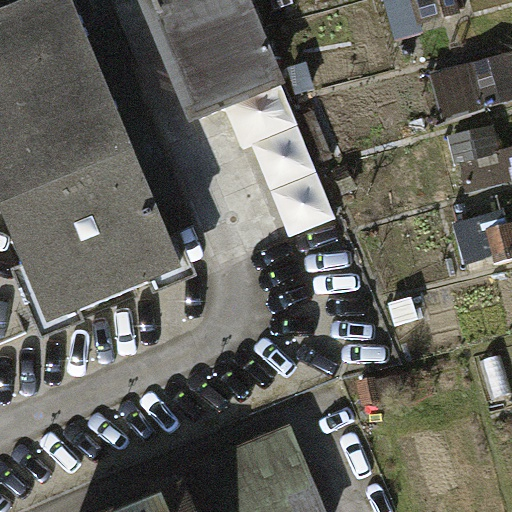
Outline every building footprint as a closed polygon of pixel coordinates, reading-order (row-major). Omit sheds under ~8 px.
[(23,0),(0,9),(0,221),(44,331),(180,277),(68,0),(23,0)] [(138,0),(190,121),(288,86),(253,0),(138,0)] [(460,0),(419,0),(426,24),(464,15),(460,0)] [(511,53),(468,66),(483,120),(511,111),(511,53)] [(338,55),(306,62),(313,92),(345,85),(338,55)] [(498,130),(452,142),(461,173),(507,161),(498,130)] [(360,165),(336,170),(341,189),(364,183),(360,165)] [(511,212),(511,210),(455,226),(467,269),(511,256),(511,212)] [(420,372),(376,387),(382,405),(426,390),(420,372)] [(103,511),(323,511),(291,424),(103,492),(110,510),(103,511)]
